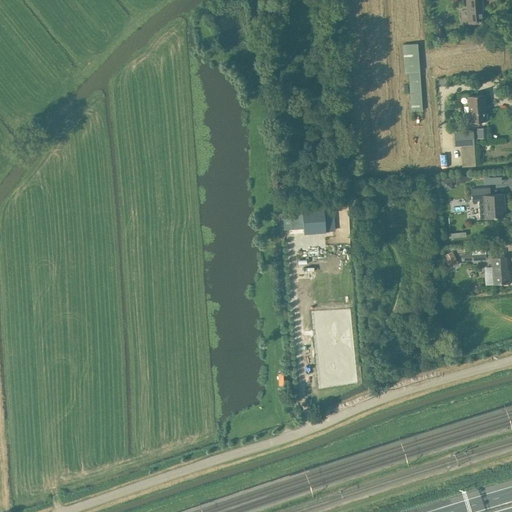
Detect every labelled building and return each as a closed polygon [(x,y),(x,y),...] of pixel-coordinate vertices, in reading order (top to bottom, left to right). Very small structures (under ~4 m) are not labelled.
[(466,0),(467,0),(468,22),(483,21),(481,0),(466,0)] [(432,36),(442,35),(442,28),(431,29),(432,36)] [(417,43),(402,44),(404,73),(408,73),(409,82),(411,111),(411,112),(422,111),(418,43),(417,43)] [(486,121),(484,94),(467,96),(470,122),(486,121)] [(474,144),(473,130),(453,132),(454,146),(461,146),(463,145),(468,145),(474,144)] [(463,145),(461,146),(461,157),(475,156),(474,144),(468,145),(463,145)] [(456,175),(456,183),(464,183),(464,181),(470,181),(470,176),(463,176),(463,175),(456,175)] [(504,193),(490,194),(489,187),(471,188),(471,201),(478,201),(479,219),(484,219),(506,217),(504,193)] [(324,209),(301,211),(303,234),(326,233),(324,209)] [(486,259),(486,252),(468,253),(469,260),(486,259)] [(447,258),(445,259),(448,264),(448,265),(456,260),(454,255),(452,256),(447,258)] [(509,283),(509,270),(506,270),(506,257),(492,258),(493,284),(509,283)] [(348,269),(323,272),(326,297),(351,295),(348,269)] [(448,296),(454,293),(451,287),(445,290),(448,296)] [(336,369),(349,366),(348,363),(355,362),(353,351),(335,354),(336,356),(334,356),(336,369)]
